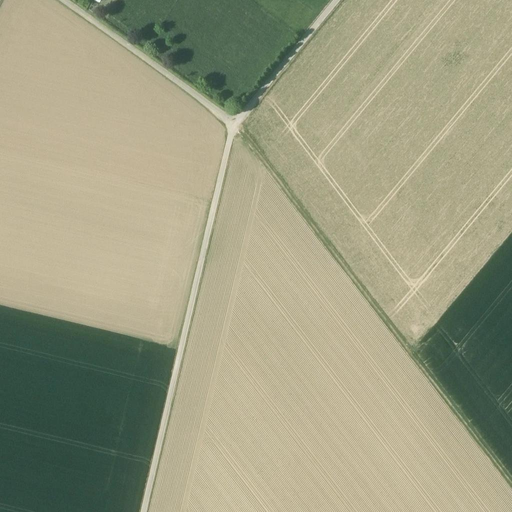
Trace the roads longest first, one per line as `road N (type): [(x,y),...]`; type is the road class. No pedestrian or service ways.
road 1 (track): [(511,486),(234,124)]
road 2 (track): [(145,511),(234,124)]
road 3 (track): [(62,0),(234,124)]
road 4 (track): [(234,124),(337,0)]
